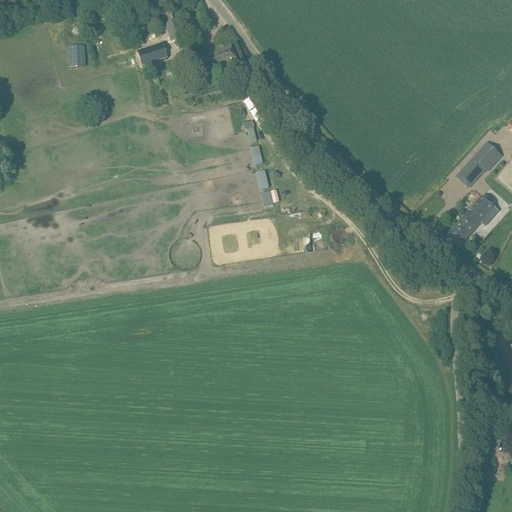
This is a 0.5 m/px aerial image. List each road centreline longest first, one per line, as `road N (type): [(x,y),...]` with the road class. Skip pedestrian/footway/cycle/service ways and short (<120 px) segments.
road 1 (track): [(456,298),(420,302),(398,292),(361,235),(289,168),(241,100),(151,110),(136,50)]
road 2 (tertiary): [(471,273),(386,213),(322,152),(212,0)]
road 3 (unclassified): [(455,511),(461,443),(452,312),(471,273)]
